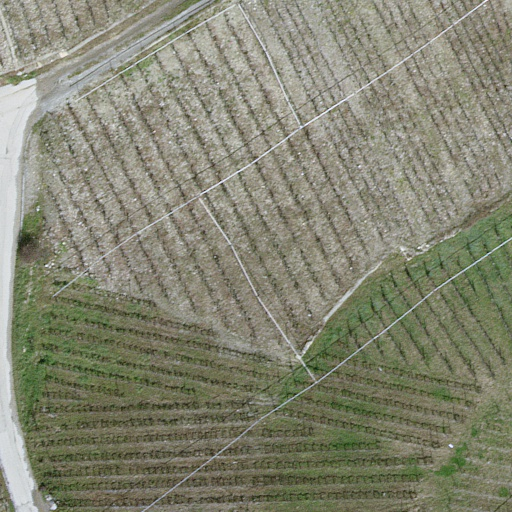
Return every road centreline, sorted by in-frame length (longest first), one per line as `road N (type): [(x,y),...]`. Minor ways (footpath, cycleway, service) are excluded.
road 1 (unknown): [(0,176),(4,451),(27,511)]
road 2 (track): [(0,97),(187,0)]
